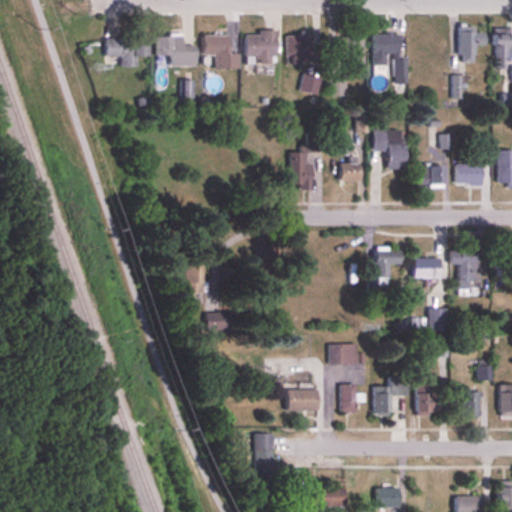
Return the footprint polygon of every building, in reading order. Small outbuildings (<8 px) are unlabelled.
[(456,27),(456,63),(472,63),(472,45),(482,45),(482,33),(472,33),(472,27),(456,27)] [(511,83),(511,82),(511,65),(509,66),(510,29),(494,29),(493,69),(511,70),(511,83)] [(273,31),(255,31),(255,35),(242,35),(242,60),(273,60),(273,31)] [(192,67),(192,45),(180,45),(180,36),(153,37),(153,58),(167,57),(167,68),(192,67)] [(211,69),(235,69),(235,54),(225,54),(225,36),(200,36),(200,56),(211,56),(211,69)] [(308,64),(308,36),(284,36),(284,64),(308,64)] [(395,36),(371,36),(371,67),(383,67),(383,56),(395,56),(395,36)] [(336,37),(336,60),(360,60),(360,37),(336,37)] [(144,57),(144,39),(101,40),(102,57),(117,57),(118,68),(134,68),(134,57),(144,57)] [(404,60),(392,60),(392,85),(404,85),(404,60)] [(344,80),(327,80),(327,97),(344,97),(344,80)] [(370,151),(384,151),(384,169),(401,169),(401,131),(370,131),(370,151)] [(511,151),(495,151),(495,188),(511,188),(511,151)] [(308,187),(308,153),(288,153),(288,188),(308,187)] [(355,181),(355,163),(335,163),(335,181),(355,181)] [(478,165),(453,165),(453,186),(478,186),(478,165)] [(440,167),(423,167),(423,176),(414,176),(414,187),(440,187),(440,167)] [(365,262),(365,280),(386,280),(386,265),(396,265),(397,250),(372,249),(372,263),(365,262)] [(470,297),(470,252),(448,252),(448,265),(456,265),(456,297),(470,297)] [(510,254),(495,254),(495,288),(510,288),(510,254)] [(410,279),(437,279),(437,259),(410,259),(410,279)] [(180,265),(180,298),(199,298),(199,265),(180,265)] [(426,332),(445,332),(445,309),(426,309),(426,332)] [(354,365),(354,345),(326,345),(326,365),(354,365)] [(490,367),(469,367),(469,381),(490,381),(490,367)] [(370,387),(370,416),(387,416),(387,396),(403,396),(403,376),(387,376),(387,387),(370,387)] [(428,384),(414,384),(414,416),(434,416),(434,394),(428,394),(428,384)] [(352,414),(352,385),(337,385),(337,414),(352,414)] [(511,386),(497,387),(499,419),(511,418),(511,386)] [(282,412),(314,412),(314,391),(282,391),(282,412)] [(477,418),(477,392),(458,392),(458,418),(477,418)] [(266,434),(251,434),(251,458),(266,458),(266,434)] [(511,511),(511,483),(494,483),(494,511),(511,511)] [(393,510),(393,488),(371,488),(371,510),(393,510)] [(289,489),(289,507),(339,507),(339,489),(289,489)] [(451,497),(451,511),(477,511),(478,497),(451,497)]
